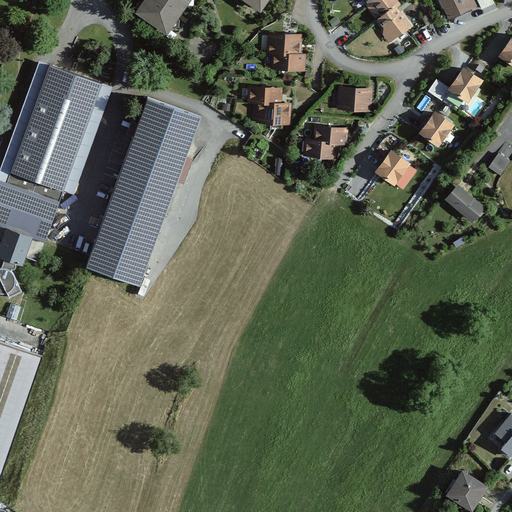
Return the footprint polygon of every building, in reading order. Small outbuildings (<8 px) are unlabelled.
[(193,0),(148,0),(140,12),(171,33),(193,0)] [(238,0),(260,14),(269,0),(238,0)] [(398,0),(376,0),(372,4),(383,18),(398,7),(401,4),(398,0)] [(481,6),(478,0),(440,0),(450,20),(481,6)] [(412,27),(398,7),(383,18),(379,21),(394,41),(412,27)] [(301,56),(301,35),(268,34),(268,55),(273,55),(301,56)] [(511,43),(503,57),(511,63),(511,43)] [(308,56),(301,56),(273,55),(272,72),(307,73),(308,56)] [(103,83),(50,65),(7,186),(0,183),(0,257),(1,255),(24,263),(27,255),(40,259),(103,83)] [(485,81),(465,68),(450,92),(470,104),(485,81)] [(232,83),(227,78),(222,84),(227,88),(232,83)] [(285,87),(251,85),(250,101),(260,102),(284,103),(285,87)] [(373,89),(339,88),(338,110),(373,111),(373,89)] [(203,117),(150,98),(88,271),(141,290),(203,117)] [(284,103),(260,102),(259,121),(273,121),(273,129),(279,129),(283,121),(293,122),(294,103),(284,103)] [(454,126),(436,113),(420,136),(438,149),(454,126)] [(350,127),(317,124),(315,139),(340,141),(348,142),(350,127)] [(340,141),(315,139),(307,138),(306,154),(339,157),(340,141)] [(418,172),(392,153),(379,171),(404,190),(418,172)] [(511,162),(501,154),(491,168),(502,176),(511,162)] [(487,209),(459,186),(447,200),(475,223),(487,209)] [(14,288),(14,287),(17,278),(14,269),(7,265),(4,265),(0,266),(0,289),(4,292),(14,288)] [(44,356),(0,340),(0,475),(2,476),(44,356)] [(511,414),(498,432),(509,441),(504,447),(511,452),(511,414)] [(490,487),(463,470),(447,495),(475,511),(490,487)]
